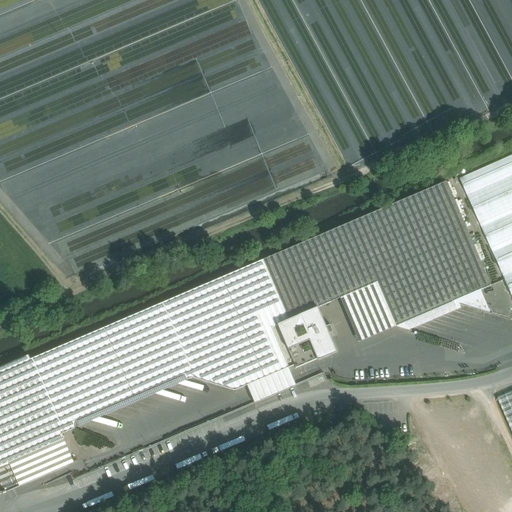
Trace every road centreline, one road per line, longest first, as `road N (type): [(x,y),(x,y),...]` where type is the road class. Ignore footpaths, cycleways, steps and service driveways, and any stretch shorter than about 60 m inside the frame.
road 1 (unclassified): [(511,374),(481,385),(327,396),(0,507)]
road 2 (track): [(70,295),(511,105)]
road 3 (track): [(327,396),(254,511)]
